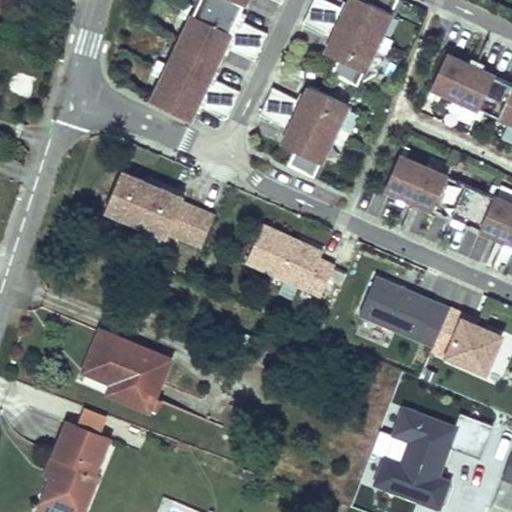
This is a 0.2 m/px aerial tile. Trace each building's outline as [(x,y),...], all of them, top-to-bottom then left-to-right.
[(194,0),(147,95),(191,114),(246,0),(194,0)] [(399,0),(345,0),(324,47),(337,57),(332,68),(360,80),(367,64),(393,7),(399,0)] [(255,55),(260,36),(240,31),(235,50),(255,55)] [(511,77),(446,47),(431,85),(511,121),(511,77)] [(210,78),(200,105),(225,115),(236,88),(210,78)] [(349,99),(306,81),(282,139),(295,148),(289,160),(314,175),(322,157),(349,99)] [(511,197),(400,149),(386,185),(511,240),(511,197)] [(183,191),(121,164),(104,207),(200,244),(211,212),(181,201),(183,191)] [(242,262),(320,292),(336,251),(259,221),(242,262)] [(448,306),(376,274),(358,314),(431,342),(448,306)] [(232,305),(227,319),(255,330),(261,317),(232,305)] [(487,368),(504,329),(448,306),(431,342),(487,368)] [(166,361),(100,332),(85,370),(113,383),(109,393),(146,409),(151,397),(157,383),(166,361)] [(376,484),(430,500),(452,428),(486,439),(490,425),(461,417),(458,426),(399,408),(376,484)] [(51,486),(45,502),(48,503),(69,511),(83,511),(98,476),(94,475),(109,440),(68,425),(55,456),(62,459),(54,479),(51,486)] [(511,453),(502,476),(511,478),(511,453)] [(55,456),(47,476),(54,479),(62,459),(55,456)] [(45,502),(41,511),(43,511),(69,511),(48,503),(45,502)]
